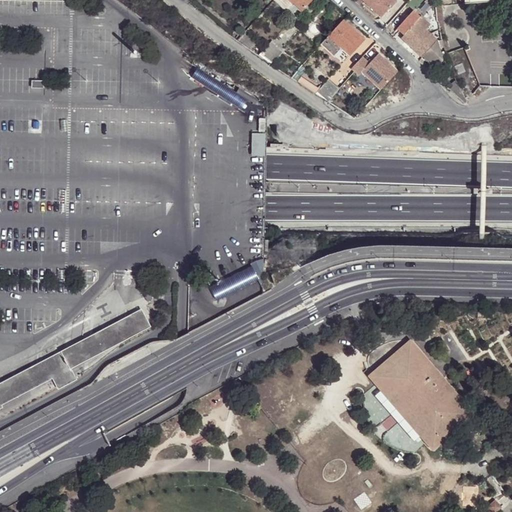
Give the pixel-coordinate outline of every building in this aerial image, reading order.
[(287,0),(274,0),(274,1),(288,13),(294,6),(287,0)] [(287,0),(294,6),(301,12),(312,0),(287,0)] [(396,3),(392,0),(363,0),(363,1),(381,18),(396,3)] [(462,0),(463,9),(493,7),(492,0),(462,0)] [(433,6),(427,1),(418,11),(424,16),(433,6)] [(294,6),(288,13),(295,20),(301,12),(294,6)] [(398,29),(405,36),(417,23),(421,20),(414,13),(398,29)] [(417,23),(427,32),(431,27),(422,19),(421,20),(417,23)] [(364,41),(342,21),(328,37),(341,49),(350,57),(364,41)] [(423,58),(438,42),(427,32),(417,23),(405,36),(403,40),(423,58)] [(245,46),(250,40),(243,34),(236,41),(245,46)] [(328,37),(321,45),(334,57),(341,49),(328,37)] [(432,73),(442,62),(445,61),(443,52),(440,53),(440,48),(442,48),(440,39),(438,42),(423,58),(419,62),(432,73)] [(245,46),(252,52),(258,46),(250,40),(245,46)] [(258,56),(270,64),(282,52),(271,42),(258,56)] [(341,49),(334,57),(343,65),(350,57),(341,49)] [(361,72),(380,90),(397,72),(377,54),(368,64),(361,58),(353,66),(352,68),(352,69),(358,75),(361,72)] [(230,102),(236,93),(235,92),(196,68),(190,77),(230,102)] [(291,78),(297,83),(301,78),(304,74),(299,70),(291,78)] [(314,95),(318,90),(301,78),(297,83),(314,95)] [(314,95),(326,103),(338,90),(327,81),(318,90),(314,95)] [(456,81),(447,88),(465,104),(466,102),(456,81)] [(235,92),(236,93),(254,104),(258,98),(239,87),(235,92)] [(249,262),(250,264),(256,277),(262,274),(263,258),(254,258),(249,262)] [(256,277),(250,264),(209,284),(216,298),(257,278),(256,277)] [(146,298),(140,300),(143,306),(149,303),(146,298)] [(83,364),(95,358),(146,332),(137,314),(75,346),(57,355),(0,384),(0,407),(49,382),(54,393),(73,383),(67,373),(83,364)] [(427,434),(426,436),(435,446),(473,412),(410,343),(373,377),(382,388),(384,387),(427,434)] [(382,388),(426,436),(427,434),(384,387),(382,388)]
